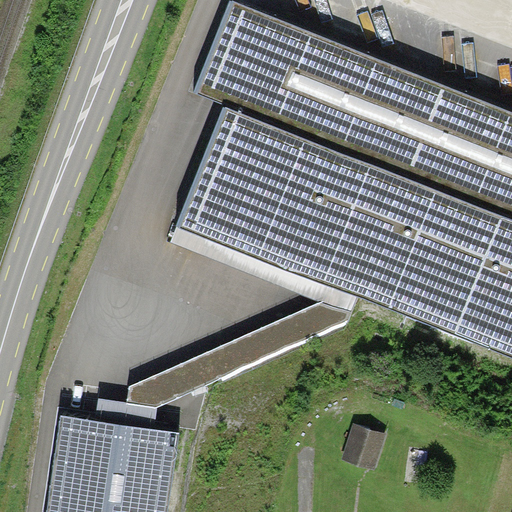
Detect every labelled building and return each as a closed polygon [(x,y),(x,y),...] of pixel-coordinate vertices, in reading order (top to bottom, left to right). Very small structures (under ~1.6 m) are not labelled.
[(224,92),(174,216),(179,218),(360,290),(511,351),(511,98),(266,0),(225,0),(194,80),(224,92)] [(321,294),(351,309),(360,290),(179,218),(172,234),(321,294)] [(129,376),(127,391),(157,397),(345,317),(351,309),(321,294),(129,376)] [(45,511),(165,511),(179,420),(62,402),(45,511)] [(354,419),(343,454),(374,464),(386,429),(354,419)]
